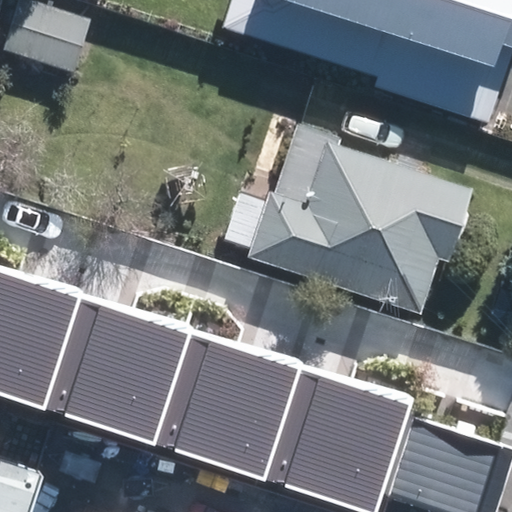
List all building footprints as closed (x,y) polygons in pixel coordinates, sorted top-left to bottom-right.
[(72,76),(89,22),(19,0),(1,54),(72,76)] [(511,0),(235,0),(228,24),(380,74),(376,86),(489,123),(511,53),(511,0)] [(251,260),(426,318),(443,262),(454,265),(479,192),(344,146),(347,141),(302,126),(279,196),(273,192),(251,260)] [(416,386),(0,256),(0,378),(381,496),(387,478),(480,507),(505,429),(411,400),(416,386)] [(0,511),(26,511),(40,469),(0,456),(0,511)]
